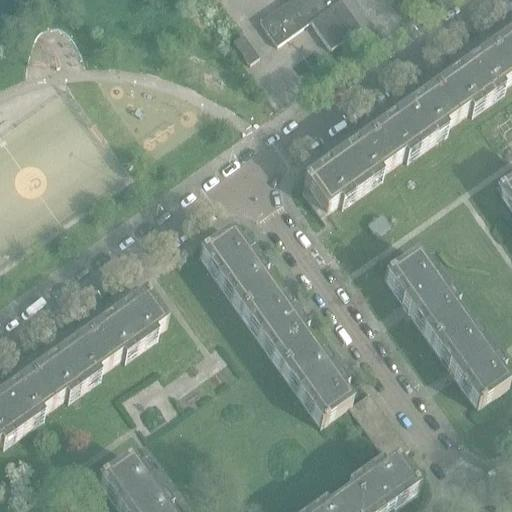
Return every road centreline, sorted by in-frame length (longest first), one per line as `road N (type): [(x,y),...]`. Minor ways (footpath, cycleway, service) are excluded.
road 1 (residential): [(476,508),(245,178)]
road 2 (residential): [(245,178),(491,0)]
road 3 (residential): [(0,355),(245,178)]
